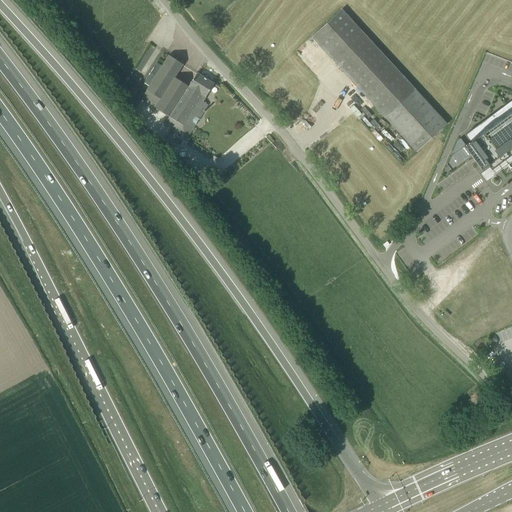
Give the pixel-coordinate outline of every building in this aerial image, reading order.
[(447,124),(341,9),(311,37),(416,152),(447,124)] [(148,61),(155,47),(149,44),(142,58),(148,61)] [(169,116),(164,125),(186,139),(207,106),(202,102),(214,84),(197,73),(189,86),(175,77),(183,64),(169,55),(162,66),(149,86),(142,97),(141,98),(169,116)] [(157,63),(144,83),(149,86),(162,66),(157,63)] [(132,73),(129,77),(138,83),(141,79),(132,73)] [(470,142),(468,143),(464,146),(481,169),(485,166),(487,164),(489,168),(491,169),(498,164),(501,168),(507,163),(511,158),(511,103),(493,117),(492,115),(465,135),(470,141),(470,142)] [(476,415),(472,407),(467,409),(471,417),(476,415)]
